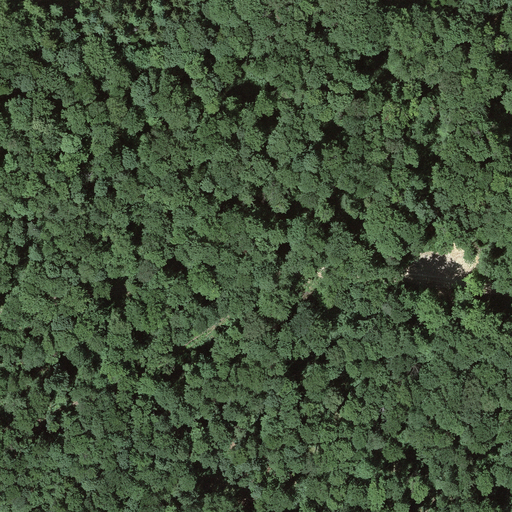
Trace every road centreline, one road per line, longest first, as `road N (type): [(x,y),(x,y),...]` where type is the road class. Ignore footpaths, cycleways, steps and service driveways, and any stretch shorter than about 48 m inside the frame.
road 1 (track): [(440,81),(448,95),(438,155),(388,215),(286,270),(137,378),(0,435)]
road 2 (track): [(0,313),(243,271),(340,272),(511,291)]
